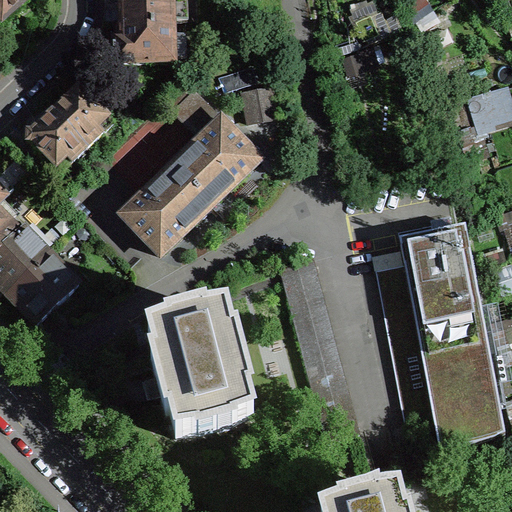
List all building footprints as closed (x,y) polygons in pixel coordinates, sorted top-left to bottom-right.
[(0,0),(0,20),(2,23),(28,0),(34,0),(35,0),(0,0)] [(186,39),(174,40),(172,0),(119,0),(119,39),(114,39),(114,46),(115,66),(175,64),(174,59),(187,59),(186,39)] [(79,87),(59,106),(34,131),(27,138),(56,168),(66,159),(72,164),(104,134),(98,128),(108,118),(79,87)] [(277,120),(272,91),(242,96),(248,125),(277,120)] [(135,231),(160,258),(259,163),(221,123),(122,218),(135,231)] [(0,289),(19,309),(37,327),(78,287),(23,229),(19,233),(0,213),(0,202),(6,197),(0,191),(0,289)] [(505,439),(465,229),(399,241),(404,267),(376,272),(386,326),(405,426),(433,421),(439,452),(505,439)] [(312,261),(279,270),(326,446),(359,438),(312,261)] [(155,360),(151,361),(157,383),(166,417),(170,416),(176,439),(198,435),(199,437),(252,419),(246,396),(250,395),(235,338),(231,339),(225,316),(203,320),(203,319),(170,328),(170,329),(149,337),(155,360)] [(376,500),(376,499),(336,511),(402,511),(398,497),(376,500)]
